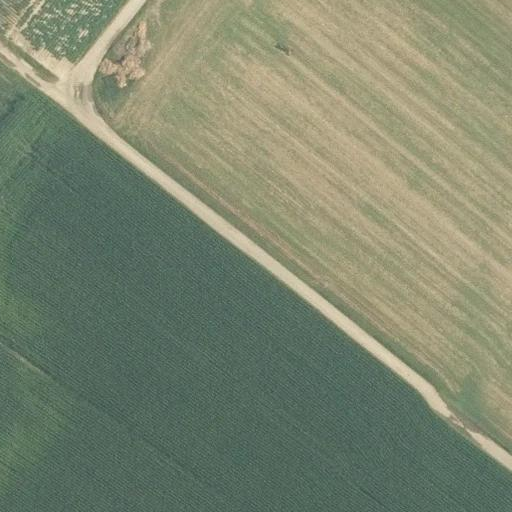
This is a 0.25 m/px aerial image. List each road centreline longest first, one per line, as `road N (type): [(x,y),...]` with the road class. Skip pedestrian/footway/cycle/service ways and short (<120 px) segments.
road 1 (track): [(0,56),(64,98),(511,464)]
road 2 (track): [(64,98),(137,0)]
